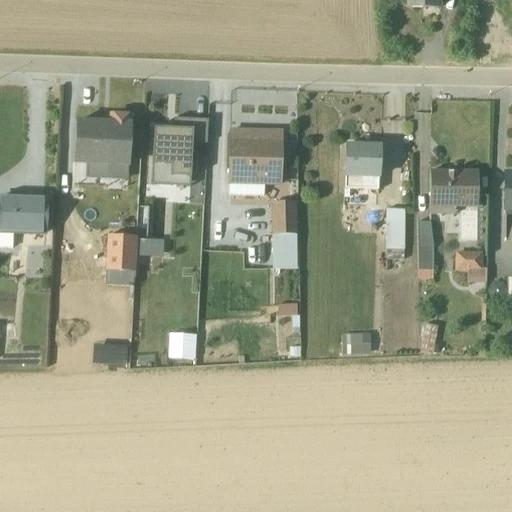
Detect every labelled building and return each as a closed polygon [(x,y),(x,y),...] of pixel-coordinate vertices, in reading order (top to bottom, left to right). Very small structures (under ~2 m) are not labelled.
[(405,0),(406,10),(436,10),(436,0),(405,0)] [(98,125),(75,124),(73,165),(84,166),(83,180),(125,183),(128,119),(108,118),(108,127),(98,127),(98,125)] [(152,130),(149,187),(188,189),(190,146),(205,146),(206,123),(191,122),(172,121),(172,131),(152,130)] [(228,134),(227,188),(277,188),(279,135),(228,134)] [(344,148),(342,192),(376,193),(377,149),(344,148)] [(475,211),(475,175),(428,175),(427,217),(452,218),(453,211),(475,211)] [(511,175),(503,175),(502,215),(511,214),(511,175)] [(0,250),(10,251),(11,237),(44,239),(46,200),(0,198),(0,250)] [(269,205),(270,271),(294,271),(293,205),(269,205)] [(384,262),(401,263),(401,253),(402,253),(402,213),(384,212),(383,252),(384,253),(384,262)] [(430,283),(430,250),(415,250),(415,283),(430,283)] [(453,255),(452,275),(480,275),(480,255),(453,255)] [(55,263),(55,285),(76,286),(76,263),(55,263)] [(485,295),(489,303),(499,304),(504,295),(500,286),(490,286),(485,295)] [(276,308),(276,319),(295,319),(295,307),(276,308)] [(438,317),(426,313),(419,339),(432,343),(438,317)] [(367,338),(340,338),(340,357),(367,357),(367,338)]
